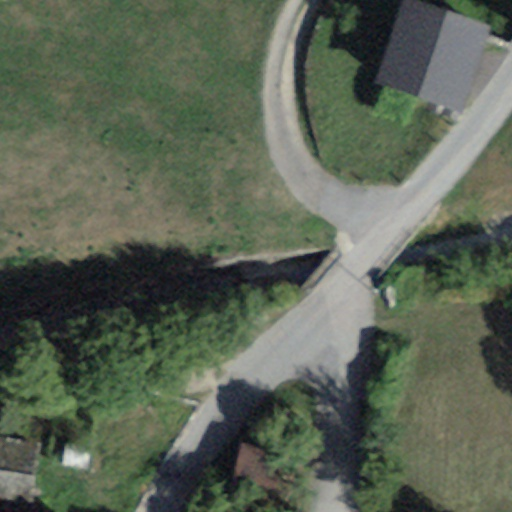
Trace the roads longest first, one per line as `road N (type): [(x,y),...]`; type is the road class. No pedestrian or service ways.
road 1 (unclassified): [(511,76),(384,235),(335,310)]
road 2 (track): [(384,235),(318,186),(295,147),(281,96),(287,39),(304,0)]
road 3 (unclassified): [(335,310),(247,379),(164,511)]
road 4 (unclassified): [(335,310),(348,511)]
